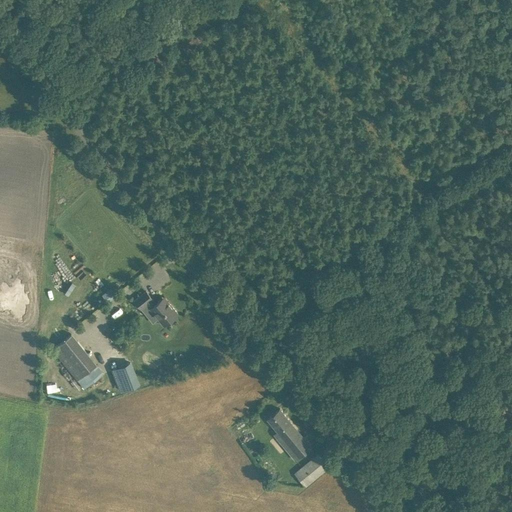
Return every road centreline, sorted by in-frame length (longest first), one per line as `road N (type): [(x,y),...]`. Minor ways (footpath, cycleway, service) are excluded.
road 1 (unclassified): [(383,511),(0,47)]
road 2 (track): [(511,148),(227,323)]
